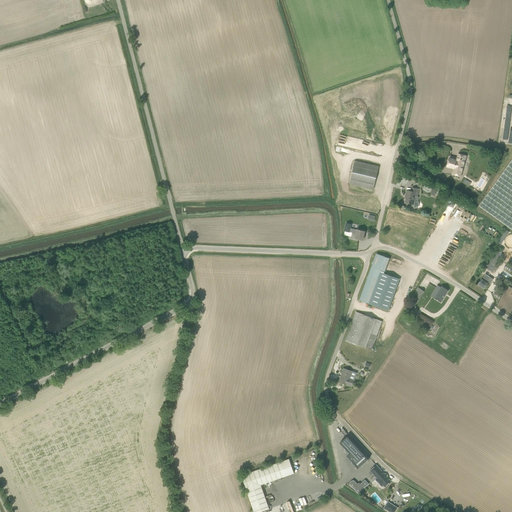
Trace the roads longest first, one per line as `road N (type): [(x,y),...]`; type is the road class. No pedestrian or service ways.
road 1 (unclassified): [(0,404),(186,305),(193,297),(183,252)]
road 2 (unclassified): [(403,479),(373,456),(327,396),(372,250)]
road 3 (unclassified): [(183,252),(117,0)]
road 4 (unclassified): [(372,250),(410,85),(388,0)]
road 5 (track): [(182,511),(167,427),(193,297)]
road 6 (unclassified): [(372,250),(183,252)]
road 7 (unclassified): [(511,321),(392,249),(372,250)]
